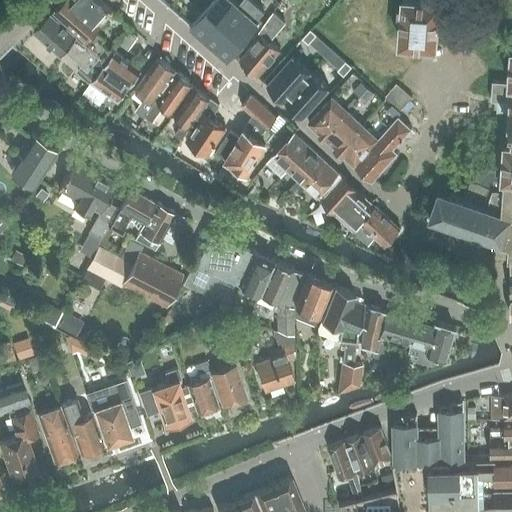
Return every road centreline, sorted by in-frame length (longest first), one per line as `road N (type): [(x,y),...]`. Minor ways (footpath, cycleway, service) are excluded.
road 1 (residential): [(506,327),(404,302),(203,220),(0,101)]
road 2 (residential): [(511,373),(416,397),(145,511)]
road 3 (residential): [(506,327),(498,262),(435,238),(395,205)]
